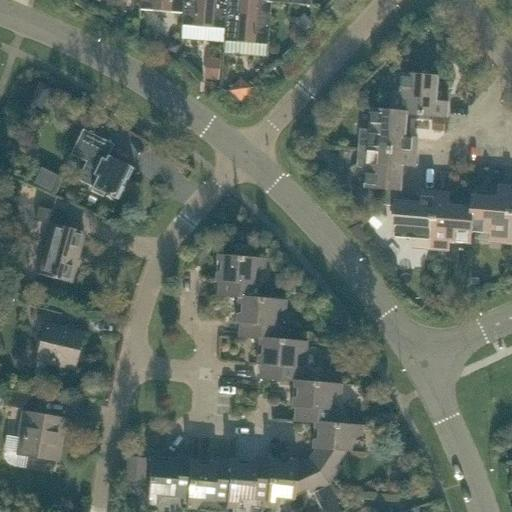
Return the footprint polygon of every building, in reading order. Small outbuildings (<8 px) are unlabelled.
[(141,0),(141,10),(184,13),(185,13),(185,0),(141,0)] [(185,0),(185,13),(184,13),(183,25),(226,29),(227,29),(229,0),(185,0)] [(229,0),(227,29),(226,29),(225,41),(269,45),(273,2),(273,1),(268,1),(269,1),(260,0),(229,0)] [(304,16),(297,24),(306,32),(310,27),(313,24),(304,16)] [(220,59),(206,57),(204,79),(218,80),(220,59)] [(437,102),(439,77),(404,74),(402,95),(393,95),(392,111),(392,112),(408,113),(408,114),(432,116),(445,117),(447,118),(449,103),(437,102)] [(244,81),(233,94),(241,100),(251,88),(244,81)] [(392,112),(392,111),(373,110),(371,131),(363,130),(361,148),(417,153),(418,139),(406,138),(408,114),(408,113),(392,112)] [(445,117),(432,116),(431,130),(444,131),(445,117)] [(129,154),(140,129),(127,123),(116,148),(129,154)] [(108,157),(113,145),(82,129),(70,155),(85,162),(77,180),(117,200),(132,168),(108,157)] [(415,166),(417,153),(361,148),(360,166),(369,166),(367,188),(401,190),(403,166),(415,166)] [(511,205),(511,187),(500,187),(499,199),(474,197),(473,208),(472,231),(492,233),(491,242),(509,243),(511,205)] [(385,203),(386,193),(376,192),(375,202),(385,203)] [(436,193),(423,192),(422,192),(421,204),(396,202),(394,237),(415,238),(414,248),(432,249),(436,193)] [(449,206),(450,194),(436,193),(432,249),(449,251),(450,241),(471,243),(472,231),(473,208),(449,206)] [(66,229),(69,216),(38,207),(35,221),(52,226),(39,275),(70,283),(83,234),(66,229)] [(264,268),(264,259),(216,255),(214,282),(218,282),(217,296),(237,298),(237,297),(265,299),(265,295),(259,294),(260,284),(252,283),(253,272),(264,268)] [(293,293),(292,288),(288,285),(283,286),(279,290),(280,295),(285,298),(290,297),(293,293)] [(0,297),(13,301),(14,293),(0,289),(0,297)] [(265,299),(237,297),(237,298),(235,323),(239,324),(238,338),(258,339),(286,341),(286,340),(286,336),(280,336),(281,325),(273,324),(274,314),(284,309),(285,301),(265,299)] [(58,326),(61,314),(34,308),(31,320),(43,323),(34,362),(74,371),(83,332),(58,326)] [(286,340),(286,341),(258,339),(256,365),(260,365),(259,379),(293,382),(293,381),(307,382),(307,378),(301,377),(302,367),(294,366),(295,355),(305,350),(306,342),(286,340)] [(335,384),(335,375),(323,374),(323,383),(335,384)] [(307,382),(293,381),(293,382),(291,407),(295,408),(294,422),(313,423),(314,423),(342,425),(342,420),(336,420),(337,409),(329,409),(330,398),(340,393),(341,385),(307,382)] [(36,412),(38,396),(7,391),(4,406),(36,412)] [(57,460),(63,420),(23,413),(19,438),(7,436),(4,452),(5,459),(8,463),(15,466),(25,467),(27,455),(57,460)] [(342,425),(314,423),(313,423),(311,449),(315,449),(308,460),(328,484),(340,467),(336,464),(345,452),(349,452),(350,440),(361,435),(362,426),(342,425)] [(191,461),(192,457),(176,455),(175,459),(151,457),(147,505),(155,506),(162,496),(183,498),(182,504),(186,505),(187,505),(191,461)] [(266,507),(270,459),(255,458),(255,462),(230,460),(226,508),(234,509),(241,499),(262,501),(262,507),(266,507)] [(226,508),(230,460),(215,459),(215,463),(191,461),(187,505),(186,505),(186,508),(195,509),(201,500),(222,502),(222,508),(226,508)] [(296,465),(296,461),(270,459),(266,507),(274,508),(280,499),(293,499),(294,495),(307,489),(309,493),(328,484),(308,460),(296,465)]
